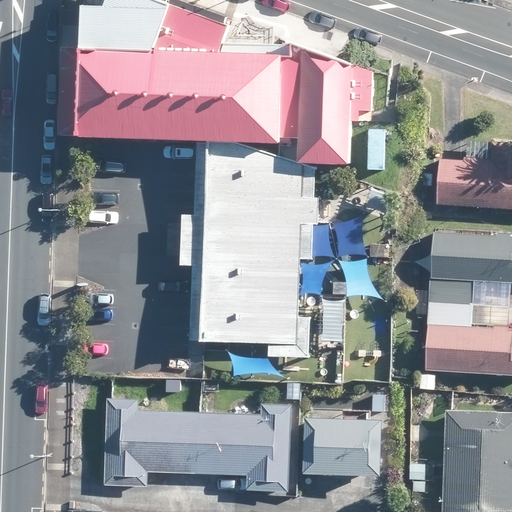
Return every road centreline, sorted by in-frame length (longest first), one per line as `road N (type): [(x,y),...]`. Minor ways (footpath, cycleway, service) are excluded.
road 1 (tertiary): [(2,511),(20,0)]
road 2 (residential): [(511,45),(376,0)]
